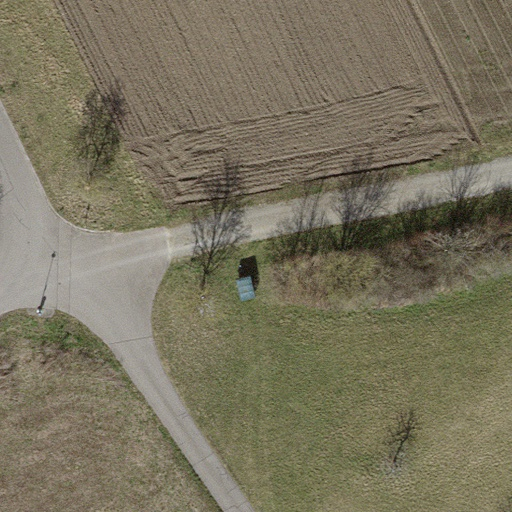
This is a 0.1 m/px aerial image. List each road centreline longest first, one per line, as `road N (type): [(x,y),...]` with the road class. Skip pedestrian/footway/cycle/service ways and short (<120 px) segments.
road 1 (track): [(511,176),(75,277)]
road 2 (residential): [(75,277),(250,511)]
road 3 (residential): [(75,277),(0,128)]
